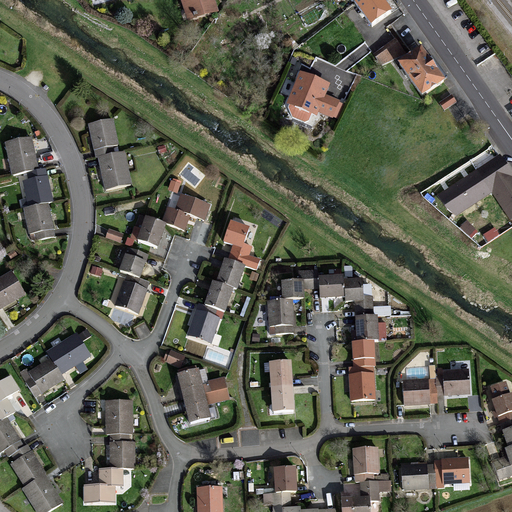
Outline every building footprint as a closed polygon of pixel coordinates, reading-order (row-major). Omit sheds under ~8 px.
[(189,0),(184,2),(189,18),(193,17),(198,16),(197,15),(214,10),(211,0),(189,0)] [(391,14),(381,0),(357,0),(354,3),(372,27),(391,14)] [(396,40),(374,56),(382,66),(406,54),(396,40)] [(428,60),(421,50),(399,65),(422,97),(443,81),(443,80),(447,78),(435,62),(432,57),(428,60)] [(317,86),(301,79),(289,107),(291,107),(289,112),(293,121),(305,127),(309,125),(313,117),(317,118),(318,115),(333,121),(339,106),(324,100),(328,92),(316,87),(317,86)] [(117,146),(111,120),(92,124),(89,125),(91,135),(93,135),(95,141),(92,142),(94,151),(96,150),(97,158),(98,157),(113,154),(112,148),(111,147),(116,146),(117,146)] [(32,148),(30,137),(6,142),(13,176),(22,174),(37,171),(33,152),(30,153),(29,148),(32,148)] [(104,181),(106,191),(130,186),(123,152),(119,153),(113,154),(98,157),(102,176),(105,175),(107,180),(104,181)] [(511,176),(499,157),(489,164),(502,184),(511,177),(511,176)] [(511,217),(511,177),(502,184),(489,164),(439,197),(447,209),(455,216),(492,192),(510,219),(511,217)] [(45,177),(43,169),(37,171),(22,174),(24,181),(27,198),(30,208),(47,204),(52,203),(50,192),(47,193),(46,186),(48,185),(46,176),(45,177)] [(176,210),(168,208),(163,224),(165,224),(174,228),(183,231),(189,216),(203,221),(209,205),(181,195),(176,210)] [(49,214),(47,204),(30,208),(24,209),(30,235),(36,234),(37,241),(53,238),(52,231),(53,230),(51,221),(48,222),(47,215),(49,214)] [(141,231),(146,218),(139,215),(135,228),(141,231)] [(163,224),(146,218),(141,231),(138,241),(152,247),(155,239),(159,241),(165,224),(163,224)] [(244,267),(256,271),(260,261),(247,256),(250,248),(243,245),(248,230),(231,224),(224,242),(234,246),(229,261),(244,267)] [(122,235),(109,230),(106,237),(120,242),(122,235)] [(143,254),(128,249),(123,264),(126,265),(123,273),(128,275),(139,279),(145,263),(140,261),(143,254)] [(239,282),(244,267),(229,261),(227,269),(223,267),(217,284),(218,284),(232,289),(233,289),(236,281),(239,282)] [(12,272),(0,279),(0,308),(11,302),(10,299),(14,296),(16,299),(25,294),(12,272)] [(302,289),(319,288),(318,279),(318,272),(298,273),(299,281),(282,282),(283,301),(291,300),(303,300),(302,289)] [(146,290),(149,283),(139,279),(128,275),(116,308),(138,316),(142,305),(140,305),(142,298),(144,299),(147,290),(146,290)] [(335,277),(318,279),(319,288),(319,294),(327,294),(327,298),(345,297),(344,282),(344,280),(335,280),(335,277)] [(363,280),(344,282),(345,297),(345,302),(356,301),(357,318),(361,317),(372,317),(371,297),(363,297),(363,280)] [(227,305),(232,289),(218,284),(215,291),(211,290),(205,306),(215,310),(221,312),(224,304),(227,305)] [(276,335),(291,334),(291,327),(292,326),(292,317),(289,317),(289,310),(292,310),(291,300),(283,301),(268,302),(270,328),(275,327),(276,335)] [(197,311),(194,320),(196,321),(194,327),(191,327),(188,337),(210,344),(218,319),(213,317),(215,310),(205,306),(200,305),(198,312),(197,311)] [(361,317),(361,325),(357,325),(357,331),(358,337),(353,337),(353,343),(370,342),(373,342),(378,341),(377,324),(376,316),(372,317),(361,317)] [(386,341),(385,323),(377,324),(378,341),(386,341)] [(76,335),(47,353),(49,356),(51,359),(61,374),(76,364),(75,362),(79,359),(80,362),(89,356),(76,335)] [(370,342),(353,343),(354,360),(358,360),(359,367),(372,367),(374,367),(373,351),(370,351),(370,342)] [(171,352),(171,353),(168,361),(167,362),(179,367),(183,357),(171,352)] [(54,385),(64,379),(61,374),(51,359),(28,374),(32,379),(25,383),(34,396),(40,392),(41,393),(49,388),(47,386),(53,383),(54,385)] [(270,372),(272,388),(287,387),(287,379),(291,379),(290,362),(273,363),(273,372),(270,372)] [(273,363),(264,363),(265,372),(270,372),(273,372),(273,363)] [(354,368),(350,368),(351,375),(350,375),(350,385),(353,384),(353,391),(351,391),(351,402),(374,400),(372,367),(359,367),(354,368)] [(180,375),(178,375),(184,400),(188,399),(225,389),(223,381),(208,385),(204,370),(198,371),(197,371),(195,371),(180,375)] [(469,371),(442,372),(443,378),(436,379),(436,380),(437,395),(444,394),(444,396),(453,395),(453,392),(460,392),(460,394),(470,394),(469,371)] [(19,391),(10,376),(0,382),(0,421),(6,418),(14,413),(6,399),(19,391)] [(437,395),(436,380),(402,382),(404,405),(414,405),(414,402),(421,402),(421,404),(430,404),(430,403),(437,402),(437,395)] [(505,384),(492,388),(496,400),(493,401),(496,411),(498,417),(501,425),(505,423),(511,420),(511,403),(511,404),(509,395),(505,384)] [(272,388),(273,404),(276,404),(276,413),(293,412),(292,394),(288,395),(287,387),(272,388)] [(204,412),(207,411),(206,404),(228,399),(225,389),(188,399),(190,406),(186,407),(190,424),(207,420),(204,412)] [(128,435),(132,435),(131,401),(106,401),(106,412),(109,412),(109,417),(106,417),(107,435),(111,435),(127,435),(128,435)] [(0,421),(0,452),(5,450),(9,456),(12,454),(22,448),(19,442),(20,441),(15,433),(13,435),(9,429),(11,427),(6,418),(0,421)] [(511,420),(505,423),(508,430),(503,431),(509,448),(511,446),(511,420)] [(121,469),(134,469),(133,442),(127,443),(127,435),(111,435),(111,443),(110,443),(110,452),(113,452),(113,459),(110,459),(111,470),(121,469)] [(11,464),(25,486),(44,475),(45,474),(39,465),(37,466),(33,461),(35,459),(31,452),(30,452),(26,446),(22,448),(12,454),(16,460),(11,464)] [(511,446),(509,448),(506,449),(508,456),(509,459),(494,464),(499,480),(511,475),(511,446)] [(377,448),(354,449),(354,459),(357,459),(357,466),(355,466),(355,475),(356,475),(357,483),(361,482),(372,482),(372,474),(378,474),(377,448)] [(509,459),(508,456),(493,461),(494,464),(509,459)] [(469,482),(468,459),(458,460),(458,462),(451,463),(451,460),(442,461),(442,462),(434,462),(434,466),(435,478),(443,478),(443,484),(469,482)] [(411,466),(401,467),(402,490),(413,489),(428,488),(436,488),(435,478),(434,466),(427,466),(427,465),(418,466),(418,468),(411,469),(411,466)] [(292,484),(295,484),(294,468),(279,468),(279,476),(275,476),(276,494),(289,493),(293,493),(292,484)] [(84,486),(85,504),(114,503),(114,486),(121,486),(121,469),(111,470),(99,470),(99,486),(84,486)] [(25,486),(23,488),(37,511),(48,511),(62,504),(56,495),(54,497),(51,492),(54,491),(44,475),(25,486)] [(361,482),(362,499),(341,500),(341,511),(370,511),(370,502),(378,502),(377,492),(390,491),(389,481),(372,482),(361,482)] [(221,511),(221,488),(197,489),(198,499),(200,499),(201,506),(198,506),(198,511),(221,511)] [(414,497),(413,489),(402,490),(402,497),(414,497)] [(290,509),(289,493),(276,494),(264,494),(264,505),(273,505),(273,511),(300,511),(301,509),(290,509)]
